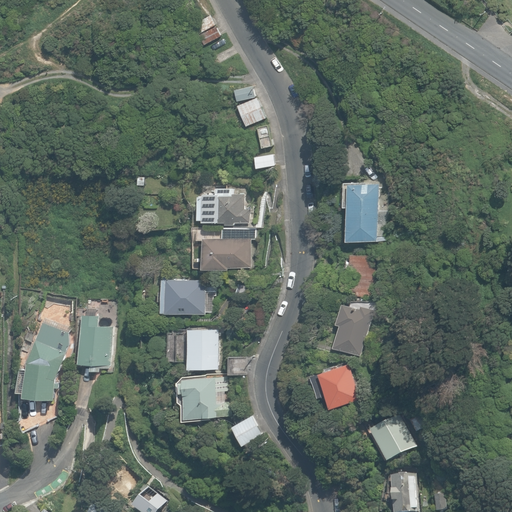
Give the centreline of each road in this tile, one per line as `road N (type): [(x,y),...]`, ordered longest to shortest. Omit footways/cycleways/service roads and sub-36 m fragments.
road 1 (residential): [(224,0),(292,124),(305,239),(264,392),(323,511)]
road 2 (tertiary): [(511,72),(400,0)]
